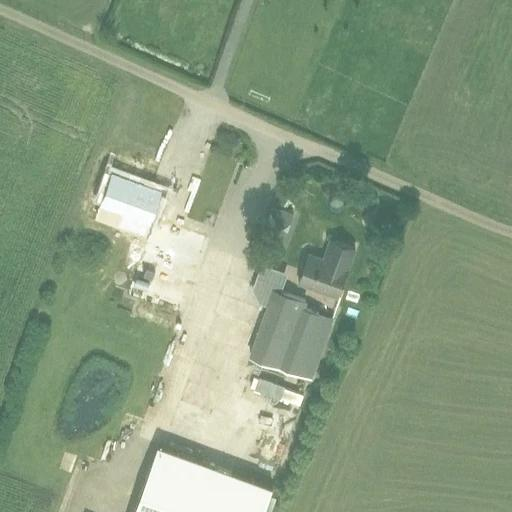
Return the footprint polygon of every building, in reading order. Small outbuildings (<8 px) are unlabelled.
[(145,234),(160,192),(111,174),(101,202),(122,210),(117,224),(145,234)] [(185,180),(176,202),(192,209),(202,188),(185,180)] [(131,285),(185,303),(210,225),(156,208),(131,285)] [(334,239),(326,260),(309,253),(298,281),(338,296),(348,268),(356,247),(334,239)] [(258,302),(268,306),(249,360),(309,382),(332,318),(302,307),(305,300),(280,291),(282,284),(256,275),(251,288),(258,302)] [(153,446),(128,511),(261,511),(270,489),(153,446)]
